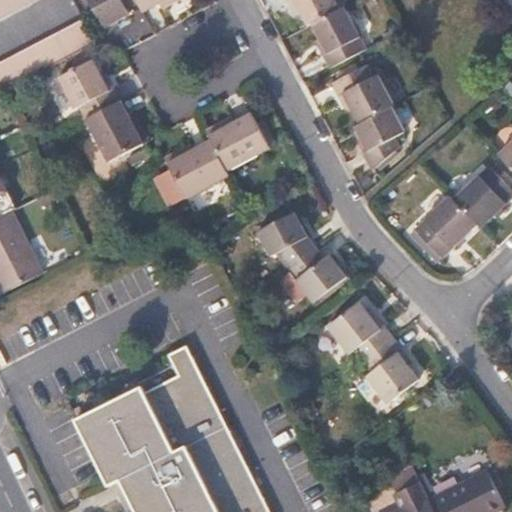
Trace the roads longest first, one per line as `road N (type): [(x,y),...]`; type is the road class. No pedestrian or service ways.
road 1 (residential): [(267,67),(358,225),(436,315)]
road 2 (residential): [(234,10),(155,49),(146,64),(165,104),(183,109),(267,67)]
